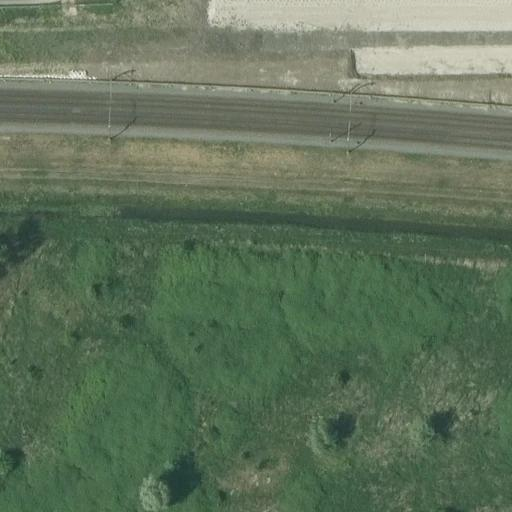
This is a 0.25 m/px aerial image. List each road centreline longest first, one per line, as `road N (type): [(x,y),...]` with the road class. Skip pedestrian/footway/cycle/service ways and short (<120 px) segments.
road 1 (track): [(0,39),(511,71)]
road 2 (track): [(511,202),(0,178)]
